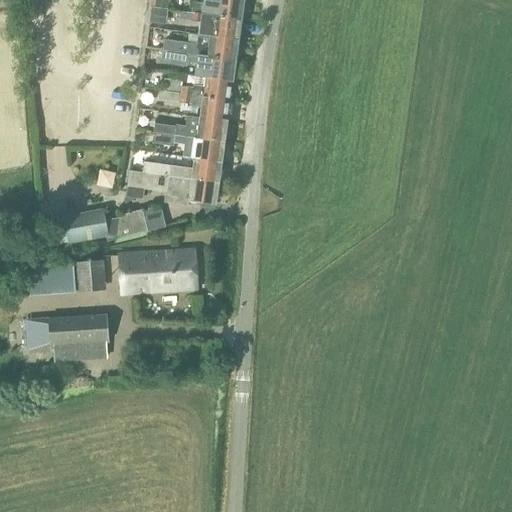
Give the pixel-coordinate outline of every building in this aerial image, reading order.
[(242,0),(203,0),(203,3),(192,1),(191,13),(240,20),(241,15),(243,12),(244,5),(242,2),(242,0)] [(168,9),(151,7),(149,22),(166,24),(168,9)] [(240,20),(180,11),(178,19),(199,23),(197,34),(237,39),(240,20)] [(234,61),(237,39),(197,34),(195,34),(194,43),(161,39),(160,50),(234,61)] [(231,80),(234,61),(160,50),(158,61),(190,65),(189,75),(204,77),(231,80)] [(229,101),(231,80),(204,77),(203,86),(190,85),(189,88),(177,86),(177,82),(162,80),(161,92),(178,94),(229,101)] [(226,122),(229,101),(178,94),(177,101),(195,103),(193,117),(226,122)] [(223,142),(226,122),(193,117),(183,116),(182,126),(173,125),(173,126),(152,124),(151,132),(223,142)] [(220,163),(223,142),(151,132),(150,139),(189,144),(187,159),(220,163)] [(217,184),(220,163),(187,159),(186,168),(143,163),(142,173),(217,184)] [(217,184),(142,173),(139,190),(165,193),(165,198),(214,205),(217,184)] [(67,242),(162,226),(157,205),(99,220),(98,210),(63,217),(67,242)] [(193,249),(118,254),(121,294),(196,288),(193,249)] [(75,266),(57,267),(60,291),(78,289),(75,266)] [(105,315),(34,319),(36,346),(44,346),(45,363),(108,359),(105,315)]
